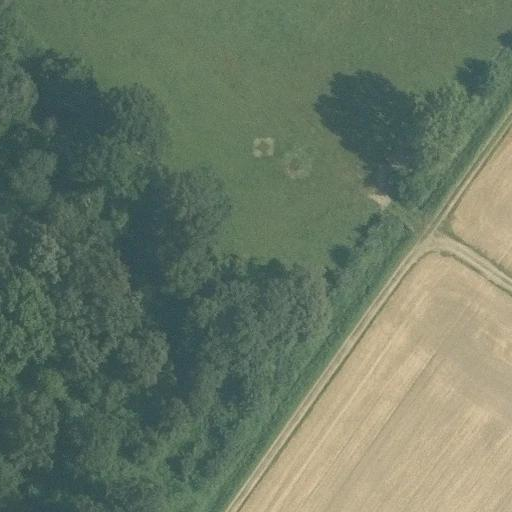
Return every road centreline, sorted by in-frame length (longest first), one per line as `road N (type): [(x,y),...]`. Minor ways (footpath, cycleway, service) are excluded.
road 1 (track): [(511,291),(428,234),(240,511)]
road 2 (track): [(428,234),(511,117)]
